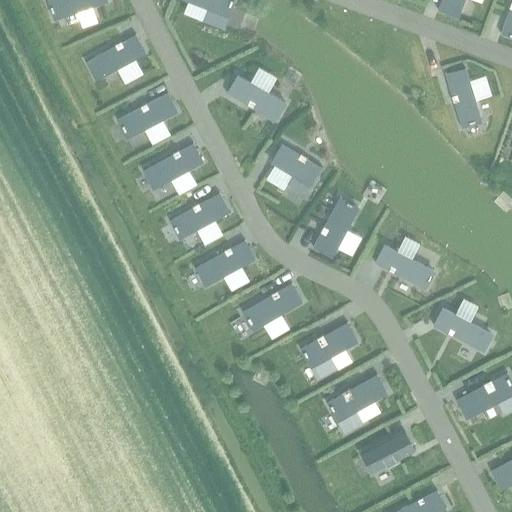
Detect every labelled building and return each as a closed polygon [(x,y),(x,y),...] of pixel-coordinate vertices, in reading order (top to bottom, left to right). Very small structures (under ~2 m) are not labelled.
[(49,0),(51,6),(50,6),(52,13),(54,13),(55,18),(105,0),(49,0)] [(187,0),(189,0),(209,8),(205,20),(203,19),(203,20),(224,28),(224,27),(223,27),(230,7),(231,7),(234,0),(233,0),(187,0)] [(441,0),(438,10),(439,10),(440,9),(458,16),(464,0),(441,0)] [(511,0),(501,33),(502,31),(509,34),(508,35),(511,36),(511,0)] [(115,45),(85,61),(86,62),(87,61),(97,79),(117,68),(135,58),(145,52),(136,35),(136,34),(122,41),(121,41),(120,41),(120,42),(116,44),(114,44),(115,45)] [(446,73),(445,73),(452,95),(451,95),(452,97),(453,97),(454,101),(453,101),(453,103),(454,102),(462,128),(463,127),(463,126),(469,124),(469,125),(476,122),(476,121),(481,120),(475,99),(469,80),(465,68),(447,73),(446,73)] [(227,91),(226,92),(247,104),(246,105),(248,105),(248,104),(252,107),(251,108),(253,108),(276,121),(277,120),(275,119),(285,102),(268,92),(250,82),(238,75),(228,92),(227,91)] [(140,107),(117,119),(118,120),(119,119),(122,125),(121,126),(125,132),(126,132),(128,136),(144,128),(162,119),(177,111),(168,94),(168,93),(168,92),(147,103),(147,102),(145,103),(146,104),(142,106),(141,105),(140,106),(140,107)] [(172,154),(143,170),(143,171),(145,170),(154,187),(171,178),(189,169),(203,161),(193,144),(194,143),(193,142),(179,150),(179,149),(177,150),(178,151),(174,153),(173,152),(172,153),(172,154)] [(283,144),(272,162),(275,164),(294,175),(289,183),(288,182),(287,183),(305,194),(306,193),(305,192),(320,167),(321,168),(322,167),(308,158),(308,157),(307,157),(306,158),(301,155),(302,154),(300,153),(300,154),(282,143),(281,143),(283,144)] [(192,207),(169,219),(170,220),(171,220),(174,226),(173,226),(177,233),(178,232),(180,237),(197,228),(214,218),(229,211),(219,193),(220,193),(219,192),(199,203),(198,202),(197,203),(197,204),(194,206),(193,205),(192,206),(192,207)] [(321,232),(313,247),(314,247),(314,246),(332,256),(337,246),(347,228),(358,208),(353,205),(354,204),(347,201),(347,202),(340,198),(341,197),(340,196),(324,226),(324,225),(323,227),(324,227),(322,231),(321,231),(320,232),(321,232)] [(224,251),(195,267),(195,268),(197,267),(206,284),(223,275),(241,265),(254,258),(245,241),(245,240),(245,239),(231,247),(230,246),(229,247),(229,248),(225,250),(225,249),(224,250),(224,251)] [(375,261),(374,262),(426,289),(426,288),(425,287),(428,280),(429,281),(433,275),(431,274),(433,270),(416,261),(417,261),(384,244),(383,244),(384,245),(376,261),(375,261)] [(271,294),(242,311),(243,312),(244,311),(248,317),(247,318),(251,325),(251,324),(254,328),(263,323),(281,313),(301,301),(292,284),(292,283),(292,282),(278,290),(277,290),(276,291),(277,291),(273,294),(272,293),(271,294)] [(433,324),(484,351),(485,351),(483,350),(490,337),(491,334),(475,325),(475,324),(475,323),(442,306),(442,307),(443,307),(443,308),(435,324),(434,324),(433,324)] [(317,338),(300,348),(301,349),(302,348),(304,351),(303,352),(307,358),(308,358),(318,376),(316,377),(317,378),(337,367),(337,366),(335,367),(330,356),(357,341),(347,323),(348,323),(348,321),(324,335),(323,334),(322,335),(322,336),(318,338),(318,337),(316,338),(317,338)] [(484,384),(456,398),(457,399),(458,399),(467,417),(499,401),(504,411),(503,412),(503,413),(511,408),(511,383),(511,384),(511,383),(511,382),(509,377),(508,377),(507,374),(508,373),(508,372),(492,380),(491,379),(490,380),(490,381),(485,383),(485,382),(483,383),(484,384)] [(342,393),(326,401),(327,402),(328,402),(330,405),(333,412),(334,412),(344,430),(343,431),(343,432),(363,421),(363,420),(361,421),(355,410),(374,400),(386,393),(376,375),(378,374),(377,373),(350,388),(349,387),(348,388),(348,389),(343,392),(343,391),(341,392),(342,393)] [(405,430),(361,453),(361,454),(362,453),(372,472),(416,450),(415,449),(405,430)] [(511,457),(491,469),(491,470),(493,470),(502,488),(511,482),(511,457)] [(437,490),(394,511),(438,511),(447,508),(446,507),(445,508),(437,491),(438,491),(437,490)]
